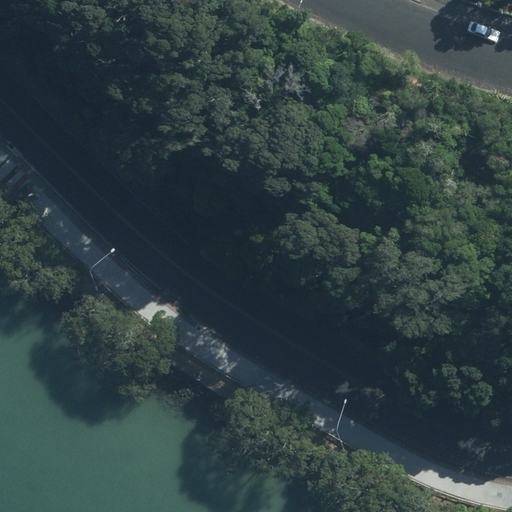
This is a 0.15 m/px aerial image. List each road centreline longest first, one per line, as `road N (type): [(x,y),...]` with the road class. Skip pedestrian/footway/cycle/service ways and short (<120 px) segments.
road 1 (secondary): [(0,106),(161,255),(274,333),(355,382),(462,432),(511,445)]
road 2 (residential): [(328,0),(511,63)]
